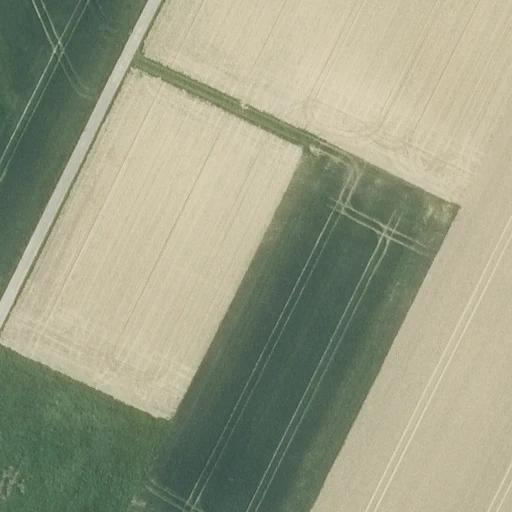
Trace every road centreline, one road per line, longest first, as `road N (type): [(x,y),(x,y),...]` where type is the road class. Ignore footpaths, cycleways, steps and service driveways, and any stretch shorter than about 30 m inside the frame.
road 1 (track): [(155,0),(0,312)]
road 2 (track): [(126,58),(308,143)]
